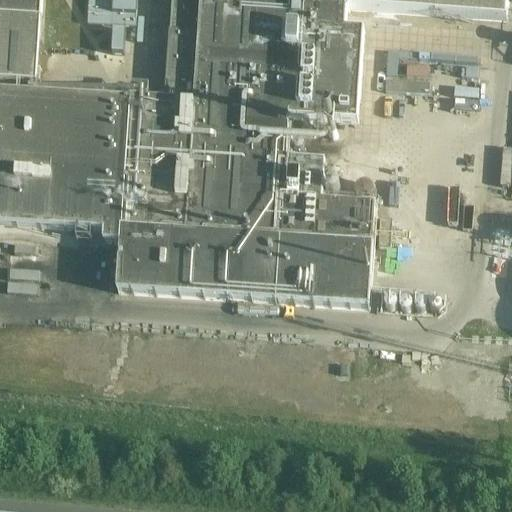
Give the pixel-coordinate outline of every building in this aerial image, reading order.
[(0,0),(0,85),(39,88),(43,23),(44,0),(0,0)] [(372,252),(375,207),(322,203),(324,164),(286,162),(288,120),(356,124),(363,31),(346,31),(347,11),(506,22),(507,0),(173,0),(171,35),(170,35),(167,82),(166,82),(165,105),(131,102),(130,105),(0,94),(0,227),(103,235),(103,245),(120,246),(117,295),(276,306),(368,312),(372,252)] [(89,3),(87,26),(134,29),(135,6),(89,3)] [(114,33),(113,55),(124,56),(125,33),(114,33)] [(384,45),(383,70),(399,70),(400,56),(414,57),(415,46),(384,45)] [(434,76),(451,79),(454,50),(445,49),(443,63),(435,62),(434,76)] [(427,74),(428,62),(404,60),(403,72),(427,74)] [(381,76),(380,85),(419,86),(420,77),(381,76)] [(393,224),(380,223),(378,251),(392,252),(393,224)] [(31,262),(32,241),(9,239),(8,261),(31,262)] [(0,276),(0,286),(20,288),(21,278),(0,276)] [(387,312),(389,313),(392,313),(395,311),(397,309),(397,305),(396,303),(395,301),(393,300),(390,300),(387,301),(386,302),(384,304),(384,306),(384,309),(385,311),(387,312)] [(402,312),(404,314),(408,314),(410,313),(412,311),(413,309),(412,307),(411,304),(409,302),(406,301),(403,302),(401,304),(400,306),(400,308),(400,311),(402,312)] [(416,313),(418,315),(421,315),(425,314),(427,312),(427,309),(427,306),(426,304),(424,303),(421,302),(418,303),(417,304),(415,305),(414,308),(415,311),(416,313)] [(431,314),(433,315),(435,316),(438,316),(440,315),(441,312),(442,310),(441,307),(440,305),(437,304),(435,304),(432,305),(431,306),(430,308),(430,310),(430,312),(431,314)]
